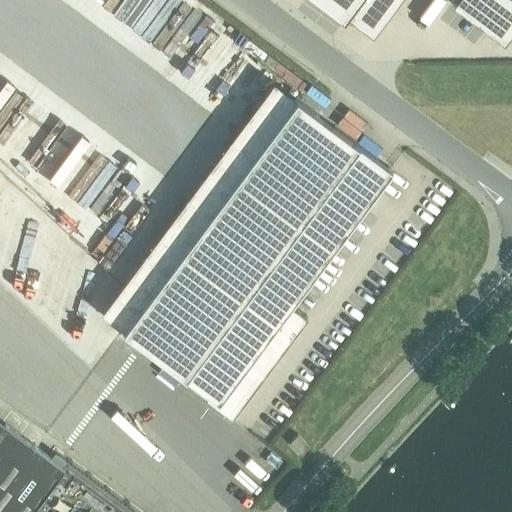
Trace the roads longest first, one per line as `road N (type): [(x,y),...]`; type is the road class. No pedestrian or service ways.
road 1 (unknown): [(435,142),(193,476)]
road 2 (unclassified): [(511,199),(245,0)]
road 3 (tertiary): [(289,511),(511,276)]
